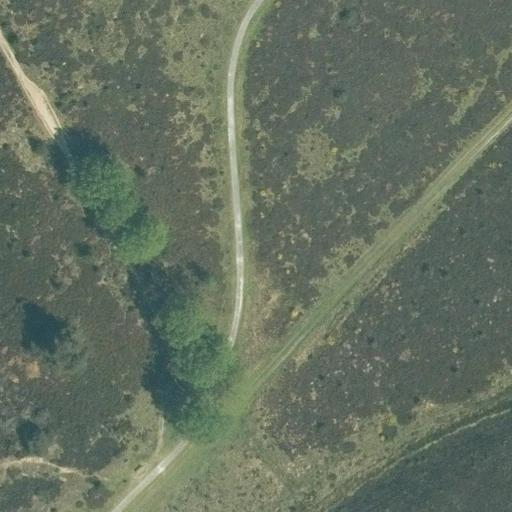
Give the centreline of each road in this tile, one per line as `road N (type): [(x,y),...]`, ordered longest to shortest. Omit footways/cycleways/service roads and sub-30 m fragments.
road 1 (track): [(209,395),(223,409),(511,122)]
road 2 (track): [(209,395),(0,33)]
road 3 (track): [(126,511),(223,409)]
